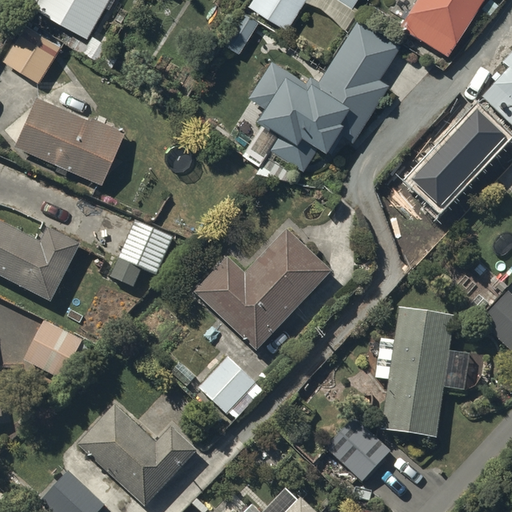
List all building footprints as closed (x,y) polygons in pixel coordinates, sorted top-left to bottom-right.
[(38,0),(35,6),(87,37),(108,0),(38,0)] [(304,0),(251,0),(248,6),(286,30),(304,0)] [(356,0),(307,0),(307,1),(308,1),(310,1),(311,2),(312,2),(314,3),(315,3),(316,4),(317,4),(319,5),(320,5),(321,6),(322,7),(323,8),(325,8),(326,9),(327,10),(328,11),(329,11),(330,12),(331,13),(332,14),(333,15),(334,16),(335,17),(336,18),(337,19),(338,20),(339,21),(340,22),(341,23),(342,24),(342,25),(343,26),(344,28),(345,29),(360,6),(355,2),(356,0)] [(413,0),(398,26),(447,55),(480,0),(413,0)] [(258,21),(241,10),(222,42),(239,52),(258,21)] [(318,147),(330,154),(343,133),(353,139),(387,83),(378,78),(399,42),(358,18),(321,81),(311,76),(308,81),(272,60),(250,96),(265,105),(261,112),(256,120),(260,123),(244,150),(265,162),(273,149),(305,169),(318,147)] [(41,83),(63,47),(25,24),(4,60),(41,83)] [(490,145),(511,165),(511,164),(511,52),(501,64),(509,71),(482,100),(488,106),(482,113),(502,132),(490,145)] [(15,145),(103,181),(124,130),(37,93),(15,145)] [(158,275),(175,235),(135,218),(110,276),(135,287),(143,269),(158,275)] [(0,275),(53,302),(66,276),(83,245),(49,228),(42,242),(0,220),(0,275)] [(194,296),(257,354),(332,275),(288,234),(247,278),(228,260),(194,296)] [(511,297),(508,295),(479,326),(511,356),(511,297)] [(382,431),(436,438),(455,316),(398,308),(382,431)] [(84,341),(45,321),(24,360),(64,380),(84,341)] [(228,359),(199,390),(227,418),(229,416),(236,422),(264,392),(228,359)] [(0,418),(3,418),(1,403),(26,399),(19,362),(0,365),(0,418)] [(77,448),(145,511),(198,453),(173,430),(158,446),(115,407),(77,448)] [(327,449),(363,485),(392,455),(356,420),(327,449)] [(102,511),(106,508),(68,473),(33,511),(102,511)] [(310,511),(300,502),(298,505),(285,493),(266,511),(256,511),(253,508),(248,511),(310,511)]
